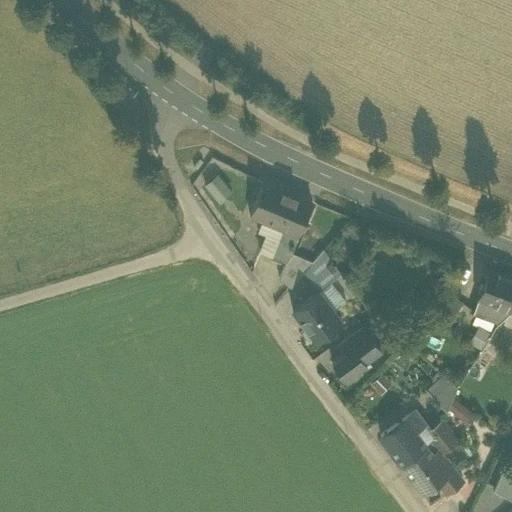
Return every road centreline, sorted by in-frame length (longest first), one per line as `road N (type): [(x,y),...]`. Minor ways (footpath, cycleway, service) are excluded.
road 1 (unclassified): [(171,94),(163,122),(168,169),(418,511)]
road 2 (tertiary): [(511,251),(346,186),(171,94)]
road 3 (track): [(0,300),(213,238)]
road 4 (tertiary): [(171,94),(63,0)]
